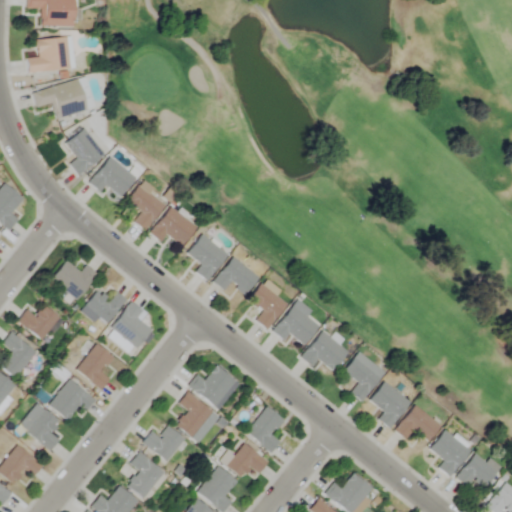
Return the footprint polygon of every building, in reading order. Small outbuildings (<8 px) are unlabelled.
[(37,27),(69,27),(69,0),(22,0),(22,9),(37,9),(37,27)] [(32,40),(33,58),(23,59),(24,72),(68,69),(66,38),(32,40)] [(28,92),(32,108),(49,103),(53,119),(83,111),(75,80),(28,92)] [(73,158),(66,164),(74,176),(101,154),(79,128),(61,143),(73,158)] [(84,183),(96,192),(102,185),(116,197),(132,179),(106,157),(84,183)] [(122,202),(137,213),(129,222),(141,231),(161,205),(144,192),(147,188),(137,181),(122,202)] [(157,243),(164,236),(176,247),(192,229),(167,207),(144,232),(157,243)] [(197,267),(192,271),(200,281),(224,260),(201,234),(182,251),(197,267)] [(255,279),(229,258),(208,283),(220,293),(227,285),(241,296),(255,279)] [(72,301),(94,275),(82,265),(76,273),(62,261),(46,279),(72,301)] [(258,313),(252,321),(265,330),(283,304),(256,285),(244,303),(258,313)] [(104,300),(93,291),(76,312),(91,323),(94,318),(103,325),(122,300),(111,291),(104,300)] [(132,319),(139,311),(128,302),(106,328),(117,338),(113,343),(126,354),(146,330),(132,319)] [(13,322),(37,341),(55,318),(39,305),(30,316),(22,310),(13,322)] [(286,334),(300,346),(315,328),(289,306),(268,331),(280,342),(286,334)] [(32,354),(7,332),(0,340),(0,344),(7,350),(0,358),(0,369),(11,378),(32,354)] [(343,355),(321,332),(296,356),(308,369),(316,361),(326,371),(343,355)] [(71,369),(96,390),(105,379),(97,372),(109,358),(93,344),(71,369)] [(353,385),(347,394),(358,403),(381,373),(353,352),(338,373),(353,385)] [(184,386),(212,410),(235,383),(213,365),(200,381),(193,375),(184,386)] [(63,421),(74,407),(82,413),(91,400),(64,380),(44,406),(63,421)] [(374,420),(385,429),(406,404),(381,382),(365,400),(380,413),(374,420)] [(173,403),(183,411),(171,425),(187,439),(208,413),(183,392),(173,403)] [(390,430),(402,440),(410,430),(424,442),(437,428),(411,406),(390,430)] [(241,433),(266,453),(276,441),(268,435),(280,421),(262,407),(241,433)] [(55,421),(39,410),(23,433),(47,451),(55,440),(47,434),(55,421)] [(155,437),(148,431),(138,442),(161,463),(180,441),(164,427),(155,437)] [(434,469),(447,478),(466,450),(439,432),(426,451),(440,460),(434,469)] [(253,474),(263,465),(242,444),(221,464),(236,478),(247,467),(253,474)] [(0,462),(0,476),(9,485),(22,470),(29,477),(38,466),(14,446),(0,462)] [(134,470),(124,489),(144,500),(160,470),(132,454),(126,466),(134,470)] [(463,488),(469,480),(479,489),(493,473),(471,455),(451,478),(463,488)] [(216,511),(219,511),(228,502),(220,496),(232,482),(213,467),(192,493),(216,511)] [(321,493),(343,511),(349,511),(368,490),(350,474),(337,489),(330,483),(321,493)] [(125,511),(134,502),(108,481),(88,507),(94,511),(125,511)] [(496,511),(499,508),(503,511),(511,511),(511,492),(501,483),(481,507),(487,511),(496,511)] [(330,511),(317,498),(306,509),(308,511),(330,511)] [(182,511),(208,511),(193,499),(182,511)]
